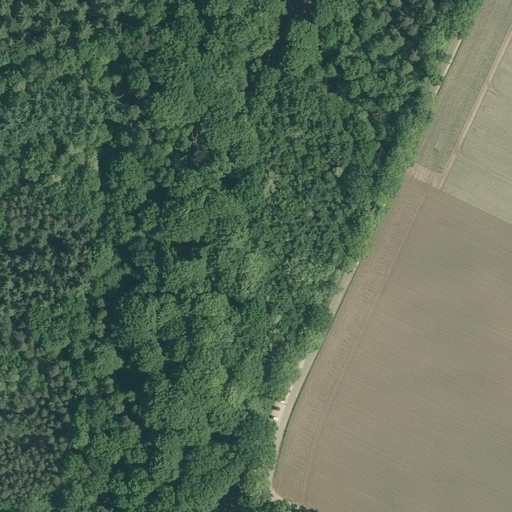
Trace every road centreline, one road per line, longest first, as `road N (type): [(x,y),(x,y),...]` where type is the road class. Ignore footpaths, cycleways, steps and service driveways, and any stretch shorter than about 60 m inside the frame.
road 1 (unclassified): [(263,511),(292,396),(474,0)]
road 2 (track): [(63,511),(131,0)]
